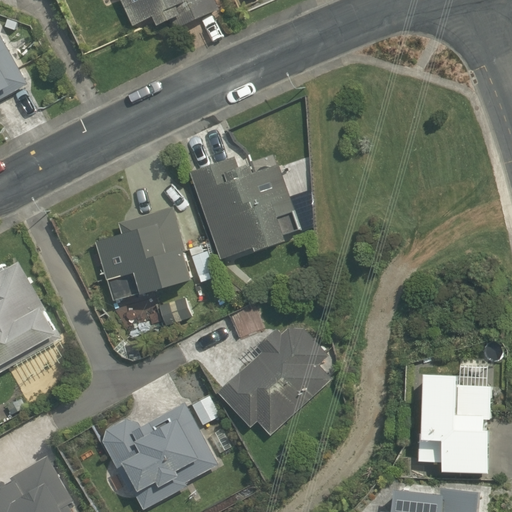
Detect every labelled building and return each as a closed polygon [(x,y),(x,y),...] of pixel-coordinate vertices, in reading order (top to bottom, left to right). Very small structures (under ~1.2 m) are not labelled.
[(224,9),(219,0),(125,0),(138,28),(161,17),(165,26),(178,20),(182,28),(224,9)] [(0,105),(36,85),(0,21),(0,105)] [(245,170),(241,157),(197,172),(226,260),(264,248),(266,253),(297,242),(287,218),(300,212),(285,166),(262,174),(259,165),(245,170)] [(152,296),(204,280),(194,248),(192,249),(180,207),(124,223),(128,235),(102,243),(113,281),(116,280),(123,301),(151,293),(152,296)] [(50,307),(25,263),(0,276),(0,376),(67,339),(66,336),(68,335),(52,306),(50,307)] [(263,422),(276,437),(339,379),(324,365),(335,355),(311,330),(294,328),(288,335),(283,330),(264,347),(268,352),(224,393),(257,429),(263,422)] [(442,468),(489,469),(489,425),(484,424),(484,417),(491,417),(492,382),(458,381),(458,370),(424,369),(421,434),(419,434),(418,460),(443,459),(442,468)] [(192,483),(225,465),(191,403),(154,422),(156,425),(148,429),(145,423),(133,420),(113,430),(110,442),(148,511),(195,487),(192,483)] [(80,511),(76,505),(82,502),(55,456),(17,479),(20,484),(14,487),(12,483),(0,480),(0,511),(80,511)] [(479,511),(482,486),(441,483),(440,489),(394,484),(392,506),(381,505),(380,511),(479,511)]
